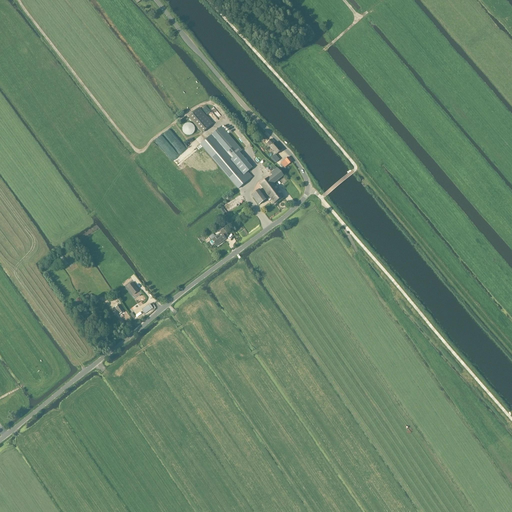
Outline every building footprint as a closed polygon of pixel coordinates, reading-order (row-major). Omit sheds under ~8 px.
[(202,133),(212,124),(199,108),(188,118),(202,133)] [(221,127),(200,145),(238,190),(252,177),(248,172),(252,168),(239,153),(242,151),(221,127)] [(276,155),(282,150),(272,139),(267,143),(276,155)] [(288,165),(292,162),(288,157),(284,160),(280,163),(284,168),(288,165)] [(275,197),(277,201),(283,197),(273,184),(283,176),(277,168),(270,173),(272,176),(265,181),(276,196),(275,197)] [(260,185),(274,203),(278,201),(277,201),(275,197),(276,196),(265,181),(260,185)] [(266,199),(259,190),(251,195),(259,205),(266,199)] [(221,223),(225,229),(230,225),(226,220),(221,223)] [(224,238),(227,235),(223,229),(219,231),(221,233),(211,240),(216,247),(226,239),(224,238)] [(126,287),(133,295),(139,291),(132,282),(126,287)] [(119,315),(124,312),(120,305),(115,308),(119,315)] [(152,309),(149,305),(142,310),(145,314),(152,309)]
